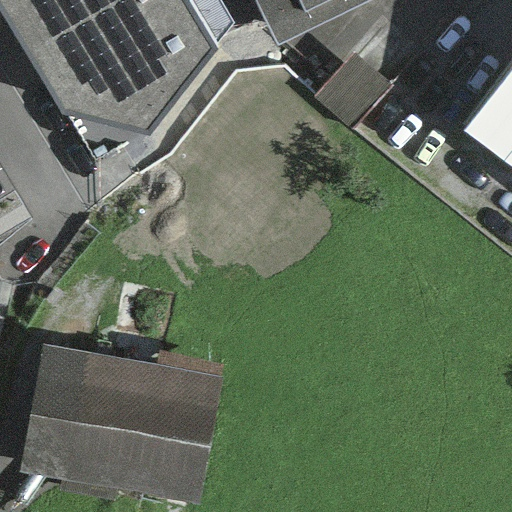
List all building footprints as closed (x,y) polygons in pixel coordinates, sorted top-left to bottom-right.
[(211,43),(185,0),(3,0),(66,104),(148,124),(211,43)] [(271,0),(282,21),(325,0),(271,0)] [(352,109),(387,66),(331,20),(296,64),(352,109)] [(511,69),(476,116),(511,143),(511,69)] [(216,373),(48,343),(28,451),(196,481),(216,373)]
